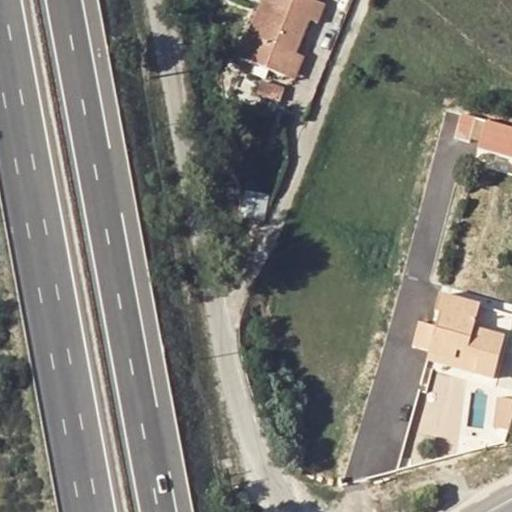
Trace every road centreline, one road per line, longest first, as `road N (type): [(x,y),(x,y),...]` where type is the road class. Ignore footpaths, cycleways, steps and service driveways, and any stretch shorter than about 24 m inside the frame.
road 1 (residential): [(291,511),(231,378),(157,0)]
road 2 (motorway): [(159,511),(69,0)]
road 3 (motorway): [(0,46),(87,511)]
